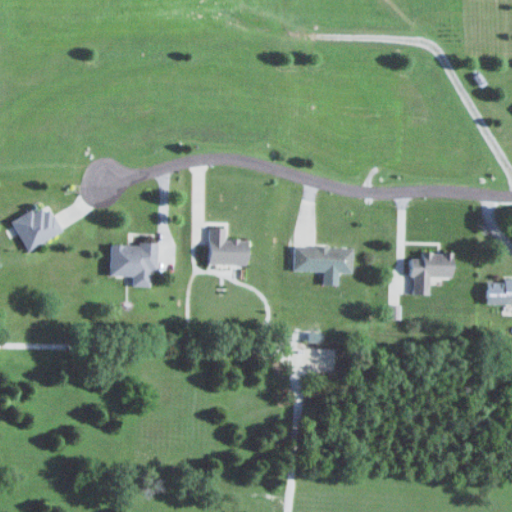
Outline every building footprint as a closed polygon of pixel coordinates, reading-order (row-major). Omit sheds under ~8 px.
[(59,229),(43,201),(9,221),(25,249),(59,229)] [(206,263),(244,263),(244,238),(223,238),(223,226),(206,226),(206,263)] [(155,243),(108,241),(107,274),(129,274),(129,284),(147,285),(148,269),(154,269),(155,243)] [(291,269),(351,270),(351,245),(292,244),(291,269)] [(450,250),(419,250),(419,257),(409,256),(409,292),(427,293),(428,275),(450,275),(450,250)] [(484,303),(511,303),(511,278),(485,278),(484,303)]
